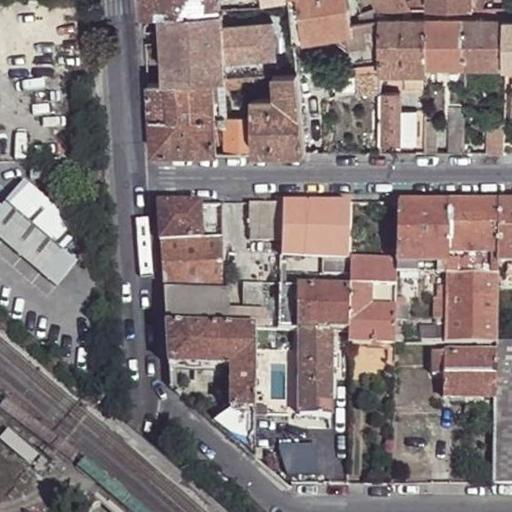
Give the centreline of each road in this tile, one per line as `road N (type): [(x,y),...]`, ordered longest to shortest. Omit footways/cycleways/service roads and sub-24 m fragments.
road 1 (residential): [(129,179),(511,175)]
road 2 (unclassified): [(280,506),(511,509)]
road 3 (tertiary): [(129,179),(146,393)]
road 4 (tertiary): [(117,0),(129,179)]
road 5 (residential): [(146,393),(280,506)]
road 6 (tertiary): [(146,393),(124,511)]
